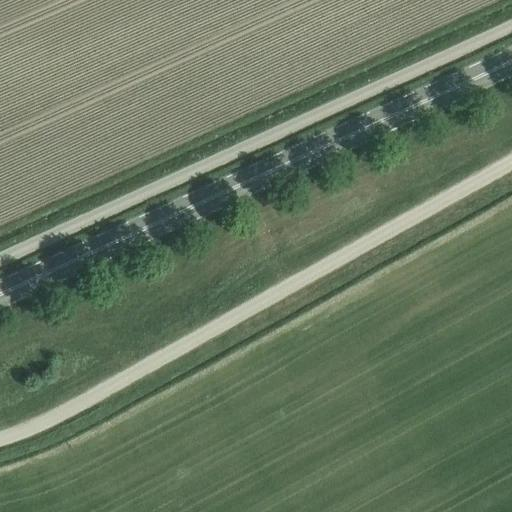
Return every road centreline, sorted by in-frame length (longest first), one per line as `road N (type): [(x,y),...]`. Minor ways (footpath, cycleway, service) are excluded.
road 1 (unclassified): [(0,441),(511,164)]
road 2 (unclassified): [(0,259),(511,26)]
road 3 (primary): [(0,295),(511,67)]
